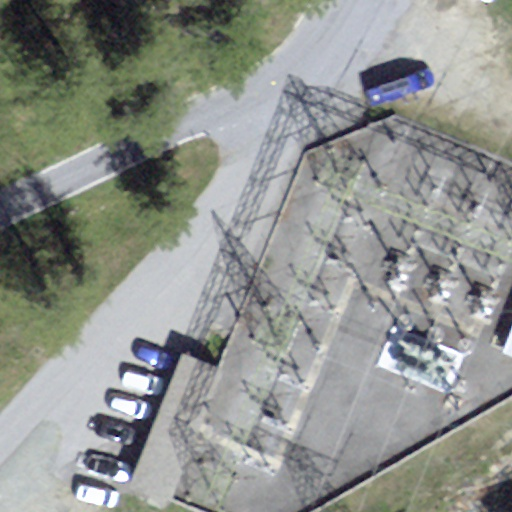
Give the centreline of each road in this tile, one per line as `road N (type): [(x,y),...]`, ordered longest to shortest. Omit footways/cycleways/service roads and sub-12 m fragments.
road 1 (unclassified): [(0,442),(224,206),(282,126),(302,65)]
road 2 (unclassified): [(302,65),(240,102),(0,210)]
